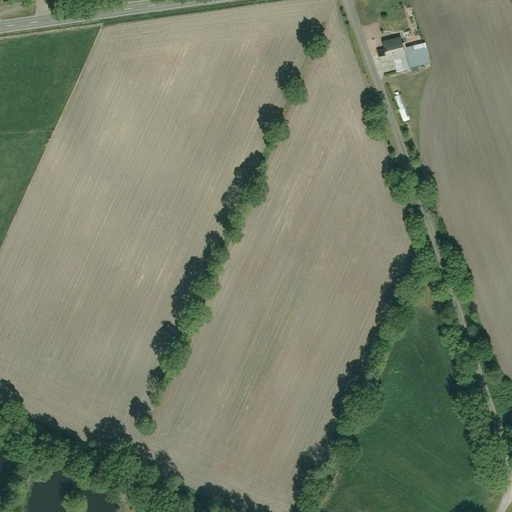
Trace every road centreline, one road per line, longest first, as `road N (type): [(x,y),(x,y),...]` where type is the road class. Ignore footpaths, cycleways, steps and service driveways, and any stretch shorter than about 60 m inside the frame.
road 1 (unclassified): [(348,0),(440,240),(511,471)]
road 2 (tertiary): [(190,0),(0,26)]
